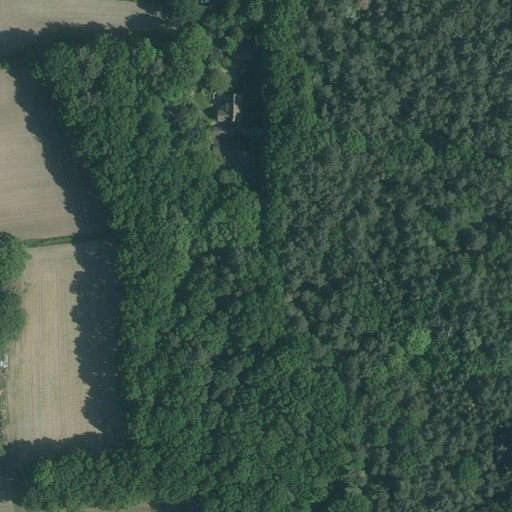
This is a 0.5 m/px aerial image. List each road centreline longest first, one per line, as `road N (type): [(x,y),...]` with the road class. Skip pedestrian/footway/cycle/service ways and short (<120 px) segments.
road 1 (track): [(263,434),(268,132)]
road 2 (track): [(0,477),(263,434)]
road 3 (track): [(511,156),(268,126)]
road 4 (unclassified): [(268,132),(268,0)]
